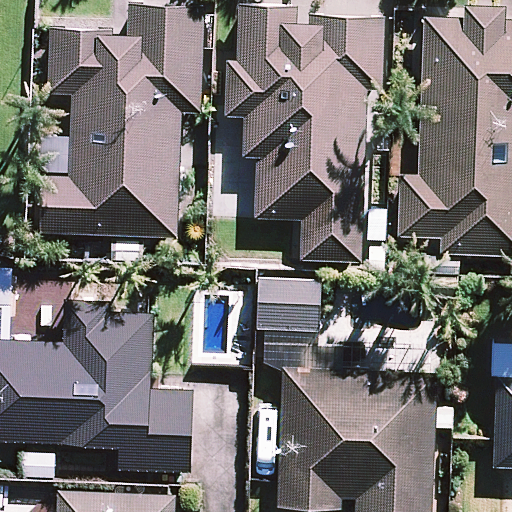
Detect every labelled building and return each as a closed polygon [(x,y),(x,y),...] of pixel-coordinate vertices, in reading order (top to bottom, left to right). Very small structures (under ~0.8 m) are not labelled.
[(187,116),(206,116),(210,11),(133,8),(132,41),(117,40),(117,36),(56,34),(54,99),(77,99),(74,181),(47,180),(45,238),(182,243),(187,116)] [(390,14),(242,8),(240,65),(232,64),(230,121),(246,121),(245,162),(261,163),(258,224),(306,225),(304,264),(366,266),(372,92),(387,93),(390,14)] [(467,24),(428,22),(423,178),(405,177),(403,241),(444,242),(443,259),(511,261),(511,25),(507,25),(508,12),(468,11),(467,24)] [(221,284),(189,283),(186,340),(218,342),(221,284)] [(263,333),(320,335),(323,286),(265,283),(263,333)] [(120,473),(193,477),(197,395),(155,393),(159,318),(114,316),(115,308),(70,305),(68,348),(0,344),(0,446),(121,452),(120,473)] [(359,511),(438,511),(444,378),(288,371),(283,486),(282,511),(308,511),(346,511),(347,501),(360,501),(359,511)] [(511,381),(500,381),(498,441),(497,472),(511,472),(511,381)] [(179,511),(180,499),(62,495),(61,511),(179,511)]
